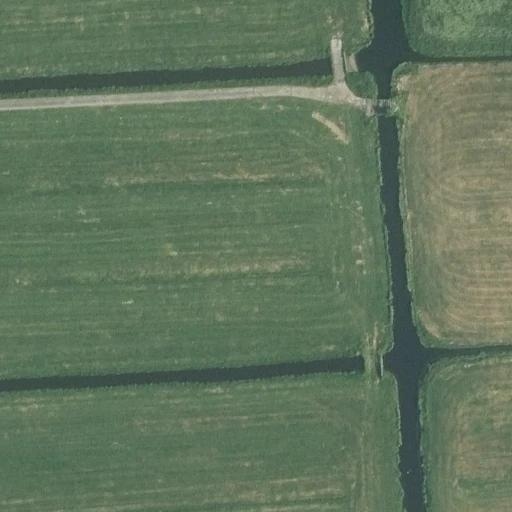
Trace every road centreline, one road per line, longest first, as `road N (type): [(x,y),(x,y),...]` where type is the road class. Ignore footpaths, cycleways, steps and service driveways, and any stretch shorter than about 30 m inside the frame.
road 1 (track): [(343,100),(377,365),(360,511)]
road 2 (track): [(343,100),(275,91),(0,105)]
road 3 (track): [(490,338),(482,511)]
road 4 (track): [(466,112),(343,100)]
